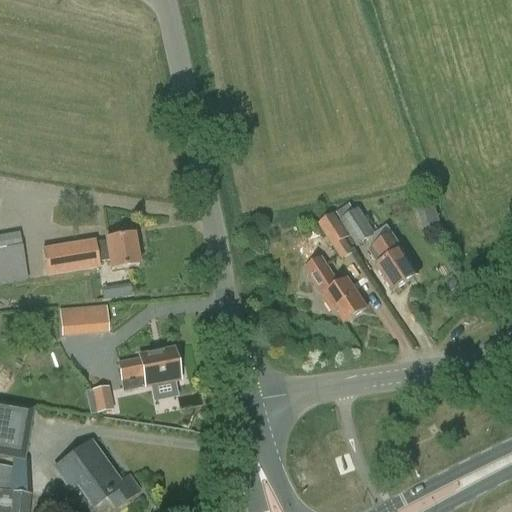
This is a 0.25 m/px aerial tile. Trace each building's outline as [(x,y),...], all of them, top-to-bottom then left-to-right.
[(420,211),(427,231),(442,226),(435,206),(420,211)] [(357,249),(376,237),(359,210),(340,223),(357,249)] [(318,225),(341,261),(353,254),(345,241),(349,239),(333,215),(318,225)] [(0,283),(23,282),(20,233),(0,234),(0,283)] [(397,293),(420,277),(392,237),(377,248),(387,263),(380,268),(397,293)] [(48,278),(95,270),(101,269),(100,264),(111,263),(113,273),(138,268),(133,238),(43,253),(48,278)] [(305,271),(322,298),(332,313),(335,312),(344,326),(367,311),(348,282),(339,287),(322,260),(305,271)] [(58,336),(106,334),(105,306),(56,309),(58,336)] [(139,358),(140,363),(119,367),(122,384),(120,384),(122,394),(146,389),(146,392),(181,385),(174,351),(139,358)] [(108,389),(92,392),(96,416),(113,412),(108,389)] [(31,412),(0,406),(0,457),(22,461),(31,412)] [(120,488),(108,471),(105,467),(90,446),(56,470),(71,491),(78,486),(93,507),(107,498),(115,509),(130,498),(122,487),(120,488)] [(0,511),(27,511),(30,496),(8,493),(11,469),(0,467),(0,511)] [(130,481),(122,487),(130,498),(138,492),(130,481)] [(57,511),(59,507),(44,501),(39,511),(57,511)]
